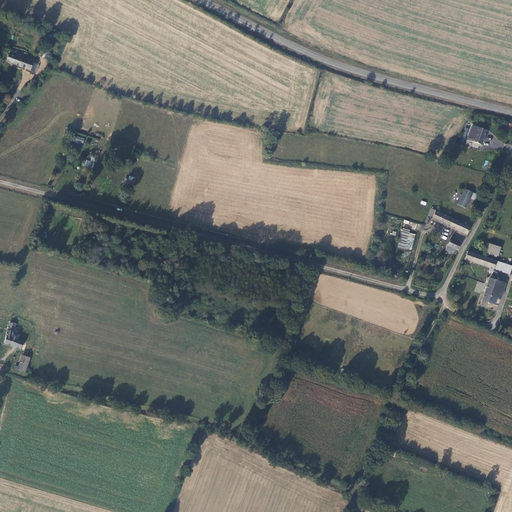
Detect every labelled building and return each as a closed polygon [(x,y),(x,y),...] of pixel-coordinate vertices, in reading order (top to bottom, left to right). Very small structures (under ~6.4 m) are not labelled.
[(42,57),(49,60),(52,53),(45,51),(42,57)] [(31,57),(32,56),(20,52),(18,57),(13,55),(11,62),(31,70),(34,62),(32,62),(34,59),(31,57)] [(486,128),(476,124),(473,124),(468,138),(482,142),(486,128)] [(76,136),(74,142),(83,145),(85,138),(76,136)] [(93,168),(95,158),(91,157),(91,161),(86,160),(84,166),(93,168)] [(129,176),(128,178),(124,178),(124,183),(132,185),(133,176),(129,176)] [(466,186),(464,192),(460,201),(459,202),(467,206),(472,195),(475,190),(466,186)] [(464,192),(460,190),(456,199),(460,201),(464,192)] [(482,199),(484,194),(475,190),(472,195),(482,199)] [(452,224),(456,226),(460,220),(460,218),(449,213),(433,206),(427,218),(429,220),(431,216),(433,217),(434,215),(452,224)] [(456,226),(469,232),(472,225),(460,220),(456,226)] [(415,234),(409,233),(410,229),(402,228),(398,247),(411,250),(415,234)] [(453,236),(449,242),(451,244),(456,246),(459,247),(462,241),(454,238),(454,237),(453,236)] [(503,245),(491,241),(488,249),(500,253),(503,245)] [(496,265),(499,258),(470,249),(467,257),(496,266),(496,265)] [(511,262),(499,258),(496,265),(511,270),(511,262)] [(502,296),(507,280),(503,279),(492,275),(484,297),(497,302),(499,295),(502,296)] [(4,344),(20,349),(23,342),(15,340),(17,334),(12,333),(14,325),(12,324),(13,322),(9,321),(7,329),(7,334),(4,344)] [(15,366),(14,369),(19,370),(25,372),(30,357),(22,355),(18,367),(15,366)]
